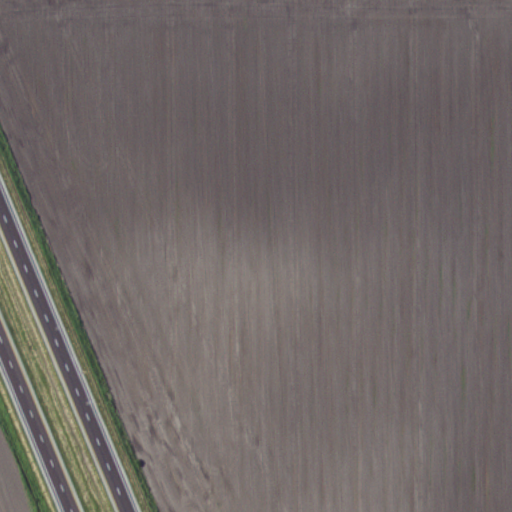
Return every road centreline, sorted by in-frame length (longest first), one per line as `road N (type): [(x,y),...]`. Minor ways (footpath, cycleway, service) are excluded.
road 1 (trunk): [(142,511),(0,173)]
road 2 (trunk): [(0,312),(85,511)]
